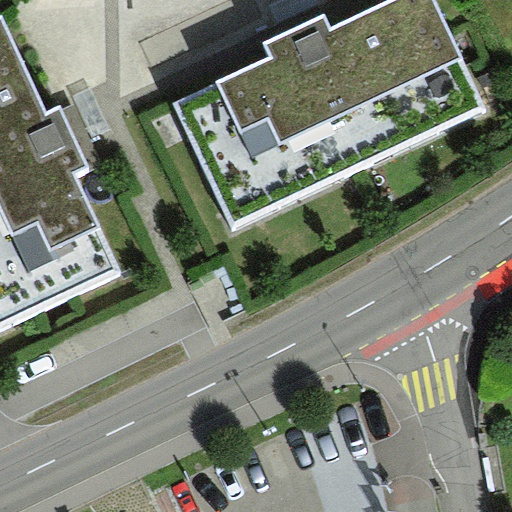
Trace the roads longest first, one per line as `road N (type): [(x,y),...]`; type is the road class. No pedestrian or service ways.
road 1 (tertiary): [(0,487),(406,285)]
road 2 (residential): [(406,285),(439,382),(466,511)]
road 3 (tertiary): [(406,285),(511,211)]
